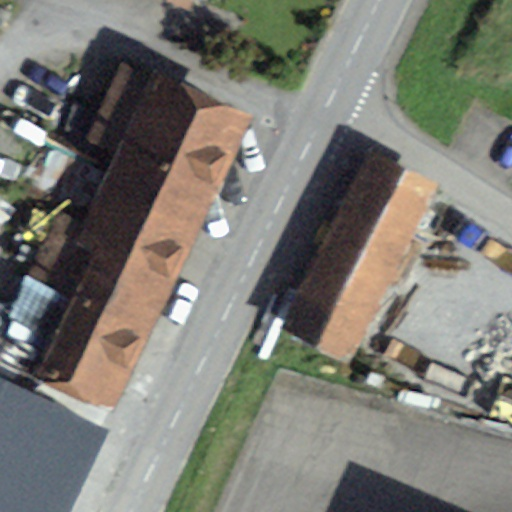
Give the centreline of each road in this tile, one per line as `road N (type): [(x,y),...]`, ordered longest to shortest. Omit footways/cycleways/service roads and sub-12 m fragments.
road 1 (tertiary): [(132,511),(328,99)]
road 2 (residential): [(328,99),(511,219)]
